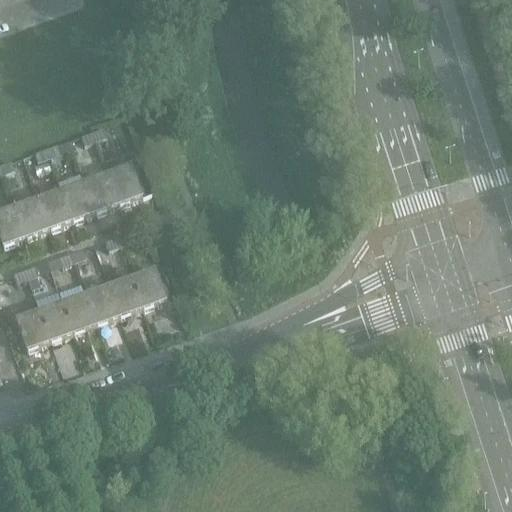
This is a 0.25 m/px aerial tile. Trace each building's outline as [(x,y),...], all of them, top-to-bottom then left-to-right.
[(104,134),(94,138),(93,138),(96,147),(107,143),(104,134)] [(82,142),(82,143),(85,151),(96,147),(93,138),(82,142)] [(63,157),(73,153),(70,147),(60,151),(63,157)] [(57,150),(46,154),(49,163),(60,159),(57,150)] [(35,158),(35,160),(38,167),(49,163),(46,154),(35,158)] [(12,167),(0,171),(3,180),(15,176),(12,167)] [(132,172),(108,180),(120,212),(144,204),(132,172)] [(82,178),(58,186),(62,196),(74,229),(97,221),(85,188),(82,178)] [(108,180),(86,188),(85,188),(97,221),(120,212),(108,180)] [(62,196),(39,205),(51,237),(74,229),(62,196)] [(39,205),(16,213),(27,245),(51,237),(39,205)] [(0,218),(0,241),(4,253),(27,245),(16,213),(0,218)] [(129,240),(118,244),(121,252),(132,248),(129,240)] [(118,244),(106,248),(109,256),(121,252),(118,244)] [(83,256),(72,260),(75,268),(86,264),(83,256)] [(72,260),(60,264),(63,272),(75,268),(72,260)] [(37,272),(26,276),(29,285),(40,281),(37,272)] [(29,285),(26,276),(13,281),(16,290),(29,285)] [(156,276),(133,284),(144,316),(168,308),(156,276)] [(133,284),(110,293),(121,325),(144,316),(133,284)] [(83,290),(60,298),(75,341),(98,333),(87,301),(83,290)] [(110,293),(87,301),(98,333),(121,325),(110,293)] [(60,298),(37,307),(40,317),(52,349),(75,341),(60,298)] [(17,326),(28,358),(52,349),(40,317),(17,326)]
